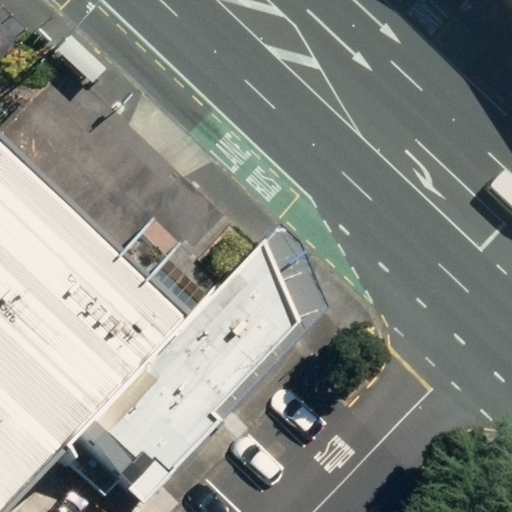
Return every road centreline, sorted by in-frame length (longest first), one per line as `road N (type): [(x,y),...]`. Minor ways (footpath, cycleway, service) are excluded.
road 1 (primary): [(244,0),(355,125),(511,278)]
road 2 (residential): [(313,511),(511,295)]
